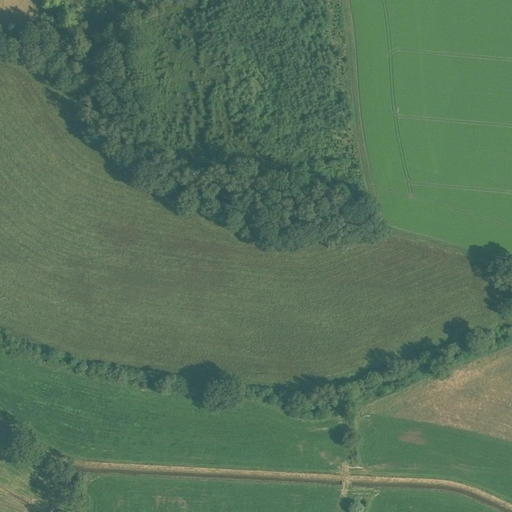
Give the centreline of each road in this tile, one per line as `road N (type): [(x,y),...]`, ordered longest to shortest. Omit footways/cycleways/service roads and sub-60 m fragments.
road 1 (track): [(0,59),(40,73),(73,122),(120,165),(210,218),(262,237),(411,237),(511,270)]
road 2 (track): [(342,0),(359,188),(374,231)]
